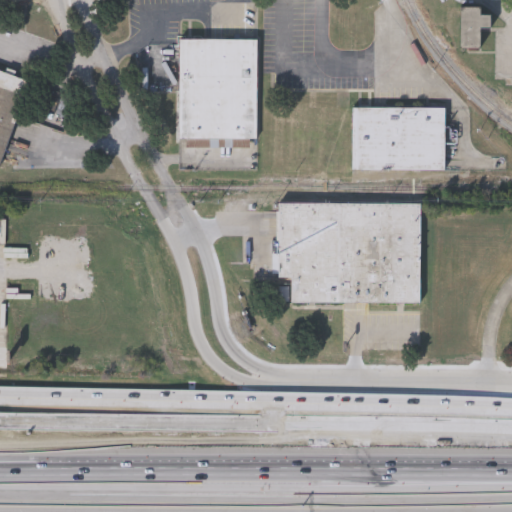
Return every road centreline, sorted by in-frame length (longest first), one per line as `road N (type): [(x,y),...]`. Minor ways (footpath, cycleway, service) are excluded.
road 1 (motorway): [(511,401),(0,389)]
road 2 (motorway): [(511,463),(0,465)]
road 3 (residential): [(59,0),(121,147),(177,242),(197,335),(214,365),(254,386),(288,380)]
road 4 (residential): [(288,380),(244,363),(222,332),(201,233),(138,127),(84,0)]
road 5 (residential): [(511,386),(288,380)]
